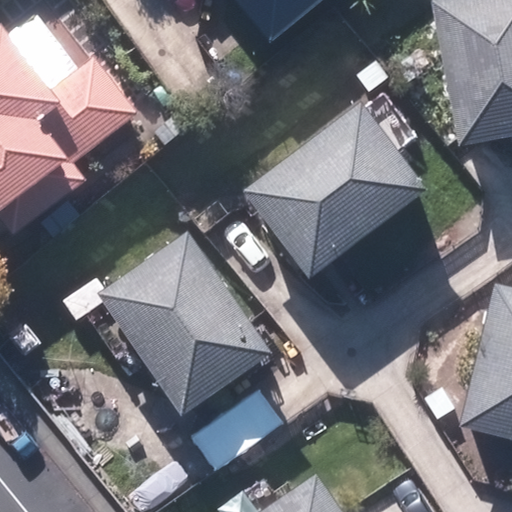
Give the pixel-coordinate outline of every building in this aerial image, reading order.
[(242,0),(278,41),(324,0),(242,0)] [(511,129),(511,0),(441,0),(463,137),(511,129)] [(2,8),(0,8),(0,190),(10,203),(1,211),(18,233),(39,217),(57,241),(113,198),(80,156),(142,108),(99,52),(81,66),(41,14),(20,31),(2,8)] [(319,276),(441,175),(372,92),(251,193),(319,276)] [(286,340),(197,218),(104,287),(193,408),(286,340)] [(511,274),(503,272),(467,417),(511,428),(511,274)] [(381,511),(333,451),(254,511),(381,511)]
